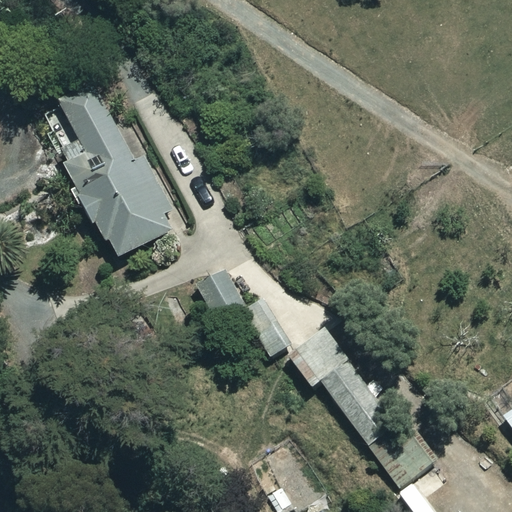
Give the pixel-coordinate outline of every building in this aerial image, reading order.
[(64,176),(116,269),(127,263),(135,278),(181,253),(163,222),(173,216),(144,164),(135,169),(99,104),(65,124),(87,163),(64,176)] [(247,312),(225,276),(196,294),(218,330),(247,312)] [(279,333),(264,307),(244,319),(271,365),(306,345),(294,324),(279,333)] [(317,392),(349,367),(325,336),(288,366),(312,396),(317,392)] [(396,426),(349,367),(317,392),(364,451),(396,426)] [(438,466),(412,432),(374,460),(400,495),(438,466)]
